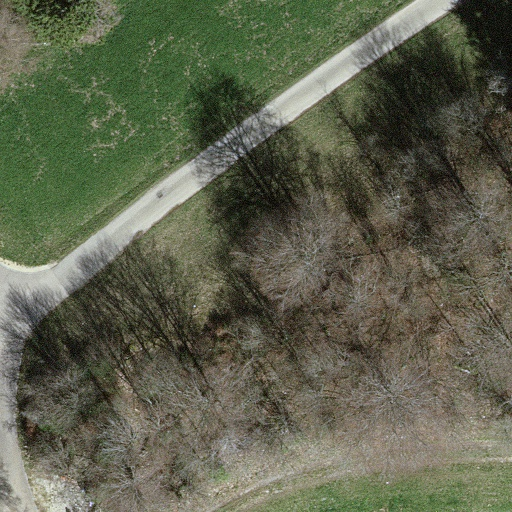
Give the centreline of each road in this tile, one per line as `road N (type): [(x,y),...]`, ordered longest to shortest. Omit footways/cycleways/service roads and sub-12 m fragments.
road 1 (unclassified): [(460,0),(288,117),(24,323)]
road 2 (track): [(242,511),(335,474),(511,458)]
